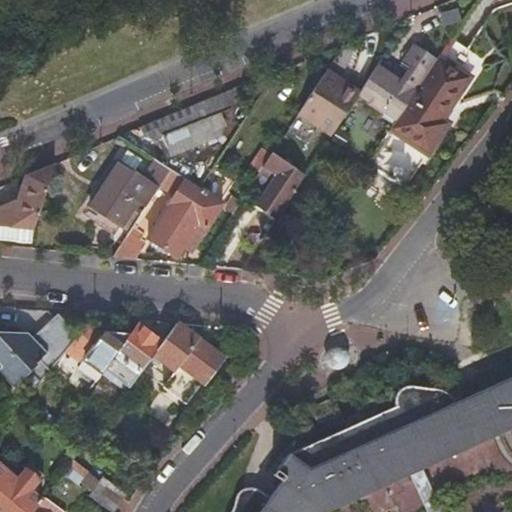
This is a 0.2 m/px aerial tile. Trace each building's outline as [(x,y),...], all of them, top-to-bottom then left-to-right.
[(421,86),(380,58),(365,82),(358,93),(396,120),(421,86)] [(468,87),(437,64),(421,86),(396,120),(384,135),(421,163),(444,132),(437,127),(468,87)] [(330,65),(302,105),(335,127),(358,93),(365,82),(351,73),(348,77),(330,65)] [(203,101),(137,128),(143,145),(148,143),(151,150),(159,146),(165,159),(172,163),(216,142),(232,117),(227,106),(209,114),(203,101)] [(312,143),(318,128),(302,121),(296,137),(312,143)] [(361,167),(360,168),(396,196),(421,163),(384,135),(361,167)] [(254,164),(260,168),(270,154),(264,149),(254,164)] [(260,168),(248,187),(260,195),(253,206),(275,220),(282,209),(293,192),(294,190),(304,176),(270,154),(260,168)] [(0,227),(30,231),(51,165),(38,170),(28,174),(20,177),(11,202),(0,207),(0,227)] [(133,202),(143,208),(155,189),(141,179),(135,188),(108,171),(84,207),(116,227),(133,202)] [(182,184),(146,239),(169,253),(174,256),(187,235),(194,226),(200,230),(215,206),(199,197),(193,193),(182,184)] [(301,198),(293,192),(282,209),(290,215),(301,198)] [(245,208),(229,244),(257,256),(273,220),(245,208)] [(194,226),(187,235),(194,240),(200,230),(194,226)] [(0,233),(28,237),(30,231),(0,227),(0,233)] [(127,231),(111,257),(116,257),(128,259),(132,259),(146,239),(129,228),(127,231)] [(75,340),(79,335),(56,314),(33,340),(46,352),(36,364),(37,364),(47,374),(75,340)] [(199,339),(179,323),(143,369),(151,375),(161,363),(173,372),(199,339)] [(113,355),(137,373),(161,343),(136,324),(129,334),(113,355)] [(101,372),(113,355),(129,334),(102,329),(87,350),(81,358),(101,372)] [(18,336),(0,334),(0,375),(0,376),(11,364),(28,345),(18,336)] [(12,388),(37,364),(36,364),(46,352),(33,340),(28,345),(11,364),(0,376),(12,388)] [(329,511),(327,508),(405,473),(416,467),(496,431),(497,436),(499,441),(502,446),(505,450),(508,454),(511,457),(511,376),(508,376),(440,407),(432,388),(411,385),(405,385),(403,386),(401,386),(399,387),(398,388),(396,389),(394,391),(393,393),(392,394),(391,396),(391,398),(390,401),(390,403),(391,405),(288,452),(275,469),(273,469),(270,473),(279,480),(261,506),(243,493),(229,511),(329,511)] [(163,431),(144,417),(125,443),(145,457),(163,431)] [(99,479),(72,458),(63,471),(78,482),(80,479),(92,489),(99,479)] [(0,511),(30,511),(36,506),(41,499),(0,466),(0,511)] [(437,511),(416,467),(405,473),(423,511),(437,511)] [(92,489),(87,494),(109,511),(112,511),(123,498),(125,494),(101,476),(99,479),(92,489)] [(64,511),(44,496),(41,499),(36,506),(30,511),(64,511)]
